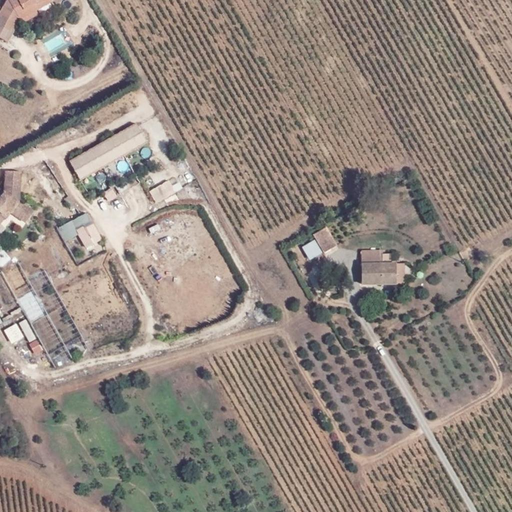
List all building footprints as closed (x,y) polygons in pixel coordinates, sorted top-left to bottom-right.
[(35,12),(51,4),(48,0),(7,0),(0,13),(0,39),(7,43),(20,21),(23,24),(37,17),(35,12)] [(144,142),(134,126),(70,164),(88,196),(129,172),(120,156),(144,142)] [(152,184),(168,179),(165,169),(149,175),(152,184)] [(24,223),(32,214),(17,203),(20,175),(6,174),(5,196),(0,200),(0,222),(9,213),(24,223)] [(156,203),(176,191),(170,180),(149,191),(156,203)] [(113,186),(103,192),(109,201),(118,195),(113,186)] [(88,211),(57,226),(64,241),(78,234),(85,247),(102,239),(88,211)] [(336,248),(325,230),(315,237),(327,254),(336,248)] [(383,259),(383,249),(364,249),(364,285),(397,285),(397,259),(383,259)] [(29,342),(37,338),(26,317),(18,322),(29,342)] [(17,322),(4,329),(12,343),(24,336),(17,322)] [(38,338),(29,343),(35,354),(44,349),(38,338)]
